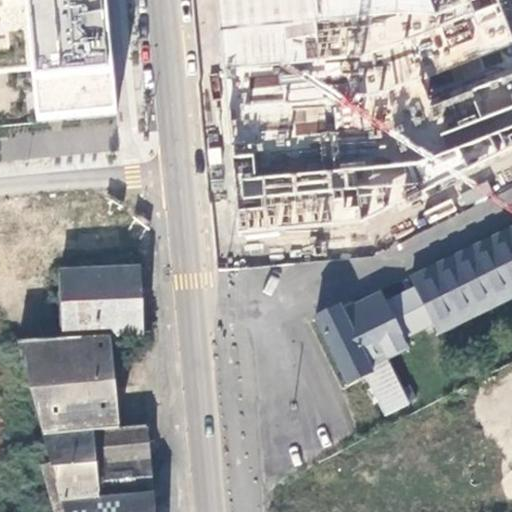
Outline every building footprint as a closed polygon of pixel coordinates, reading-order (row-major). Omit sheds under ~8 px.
[(0,0),(0,74),(34,72),(36,85),(37,95),(39,124),(117,116),(113,78),(105,0),(0,0)] [(223,0),(246,189),(250,226),(343,225),(358,224),(511,156),(511,40),(496,0),(223,0)] [(438,336),(511,298),(511,228),(410,279),(415,289),(398,298),(390,282),(375,289),(378,295),(350,309),(342,312),(340,307),(314,319),(347,387),(365,377),(385,416),(407,406),(385,361),(406,350),(402,341),(432,326),(438,336)] [(80,273),(60,274),(60,295),(57,295),(57,298),(60,298),(61,318),(58,318),(58,321),(61,321),(62,342),(109,339),(120,338),(120,342),(123,342),(123,338),(143,337),(142,318),(146,318),(146,314),(142,314),(142,294),(145,294),(145,290),(141,290),(141,270),(121,271),(121,268),(118,268),(118,271),(102,272),(102,269),(99,269),(99,272),(83,273),(83,270),(80,270),(80,273)] [(62,342),(17,345),(64,511),(154,511),(145,428),(117,431),(109,339),(62,342)] [(511,511),(511,438),(258,473),(260,511),(511,511)]
